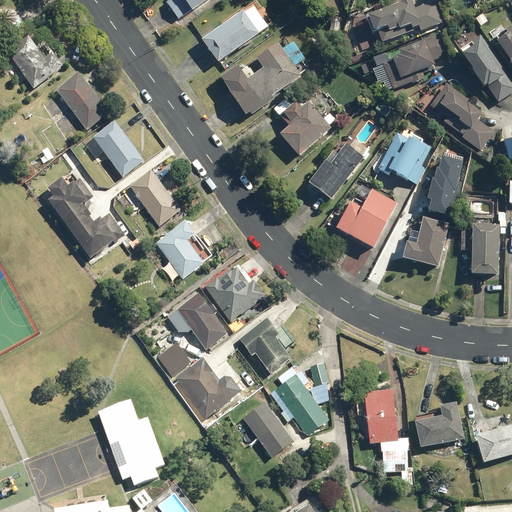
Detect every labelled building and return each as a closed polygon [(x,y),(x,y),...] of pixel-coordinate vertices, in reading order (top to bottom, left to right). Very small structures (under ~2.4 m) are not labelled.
[(189,0),(197,10),(212,0),(189,0)] [(416,0),(375,16),(381,32),(393,28),(396,33),(415,25),(417,30),(424,27),(426,31),(444,24),(435,2),(419,8),(416,0)] [(207,42),(223,63),(262,34),(246,13),(207,42)] [(511,31),(502,39),(511,54),(511,31)] [(402,55),(383,63),(393,88),(423,77),(422,73),(434,68),(435,72),(452,65),(440,33),(400,49),(402,55)] [(466,49),(501,103),(511,96),(511,79),(485,37),(466,49)] [(12,52),(37,89),(68,68),(59,55),(50,61),(34,38),(12,52)] [(225,79),(251,115),(305,76),(283,46),(262,61),(269,70),(252,81),(242,67),(225,79)] [(84,76),(61,92),(91,133),(114,116),(84,76)] [(451,85),(434,107),(463,129),(459,134),(483,152),(498,133),(482,121),(488,113),(451,85)] [(285,135),(303,156),(335,129),(312,103),(306,108),(302,103),(286,116),(295,127),(285,135)] [(97,138),(125,177),(147,161),(119,122),(97,138)] [(401,133),(381,169),(393,175),(395,171),(419,185),(428,169),(423,166),(432,150),(401,133)] [(314,185),(335,201),(366,159),(350,147),(336,166),(330,162),(314,185)] [(432,198),(429,209),(450,214),(463,160),(442,155),(439,168),(437,167),(434,177),(433,177),(428,197),(432,198)] [(133,187),(162,227),(186,210),(157,170),(133,187)] [(58,196),(53,199),(95,259),(128,236),(113,213),(102,220),(89,201),(96,197),(83,179),(73,186),(67,178),(53,188),(58,196)] [(342,232),(378,250),(401,204),(377,192),(368,210),(356,204),(342,232)] [(412,244),(408,259),(442,267),(452,225),(427,219),(420,246),(412,244)] [(159,243),(184,280),(207,264),(191,240),(200,234),(191,221),(159,243)] [(503,276),(502,226),(476,227),(477,276),(503,276)] [(238,266),(208,288),(233,322),(268,296),(257,281),(252,285),(238,266)] [(203,293),(180,310),(209,349),(232,333),(203,293)] [(272,318),(242,339),(254,357),(259,353),(274,374),(295,359),(279,337),(283,334),(272,318)] [(177,340),(157,354),(173,377),(193,363),(177,340)] [(180,380),(208,418),(245,391),(233,375),(224,381),(208,359),(180,380)] [(325,362),(311,366),(317,387),(331,384),(325,362)] [(277,391),(308,436),(333,418),(301,374),(277,391)] [(368,391),(373,443),(403,441),(398,388),(368,391)] [(246,418),(274,458),(297,442),(269,402),(246,418)] [(420,421),(424,446),(467,439),(460,402),(443,405),(445,417),(420,421)] [(152,415),(119,426),(135,473),(168,462),(152,415)] [(511,425),(480,436),(489,463),(511,455),(511,425)] [(154,501),(145,489),(135,497),(144,509),(154,501)] [(188,511),(175,494),(158,507),(162,511),(188,511)] [(131,511),(130,502),(55,510),(55,511),(131,511)]
